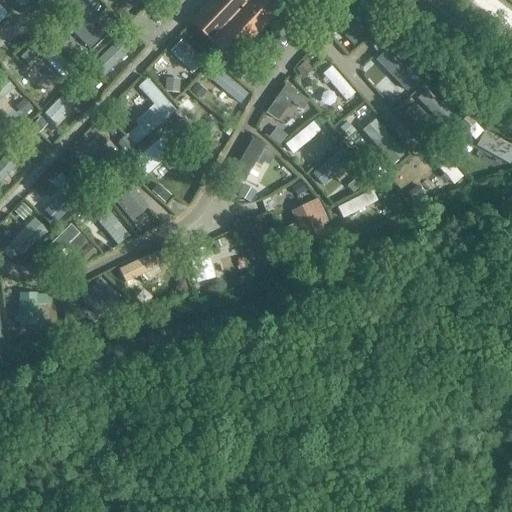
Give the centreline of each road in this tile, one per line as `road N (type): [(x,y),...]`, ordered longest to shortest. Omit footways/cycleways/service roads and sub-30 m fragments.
road 1 (residential): [(0,380),(220,317),(511,201)]
road 2 (unknown): [(341,0),(256,107),(183,228),(65,267),(0,258)]
road 3 (tertiary): [(407,0),(511,79)]
